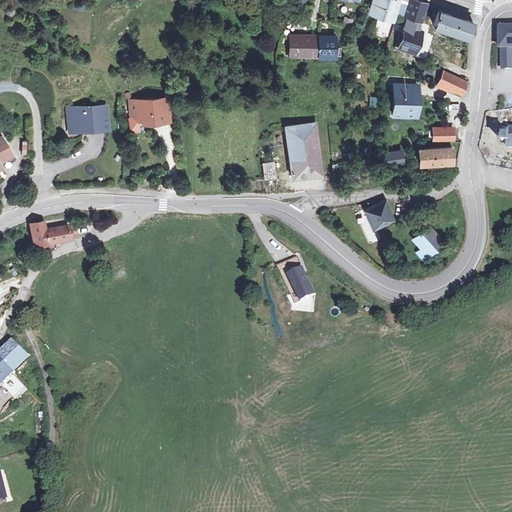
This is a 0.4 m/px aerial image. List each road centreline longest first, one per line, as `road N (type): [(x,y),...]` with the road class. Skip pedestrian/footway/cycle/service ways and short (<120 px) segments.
road 1 (secondary): [(469,176),(475,244),(454,278),(429,292),(376,284),(287,212)]
road 2 (unclassified): [(148,205),(48,254),(0,332)]
road 3 (unclassified): [(469,176),(436,194),(308,201),(287,212)]
road 4 (secondary): [(497,12),(485,29),(469,176)]
road 5 (secondary): [(148,205),(58,204),(0,224)]
road 6 (secondary): [(287,212),(258,204),(148,205)]
